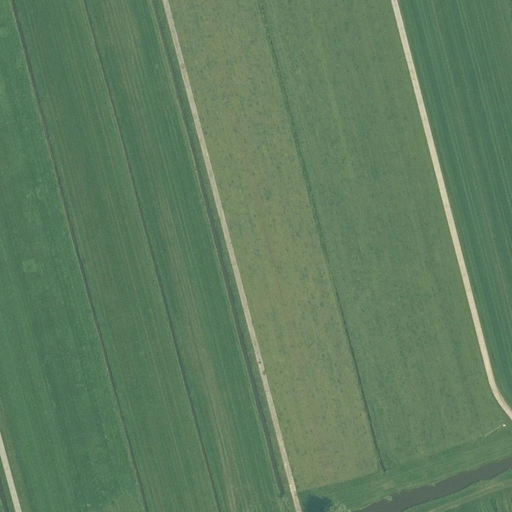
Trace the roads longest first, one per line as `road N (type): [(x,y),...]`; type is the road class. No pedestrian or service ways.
road 1 (track): [(163,0),(298,511)]
road 2 (track): [(511,416),(492,388),(394,0)]
